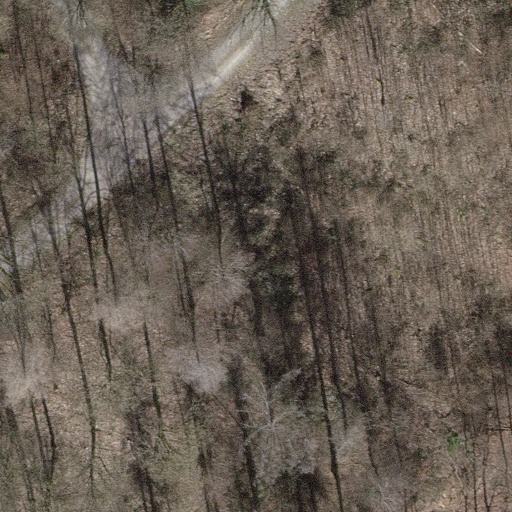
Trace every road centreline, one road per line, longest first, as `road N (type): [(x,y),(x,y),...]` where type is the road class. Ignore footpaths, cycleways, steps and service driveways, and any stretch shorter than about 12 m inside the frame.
road 1 (track): [(282,0),(131,161),(0,266)]
road 2 (track): [(69,0),(131,161)]
